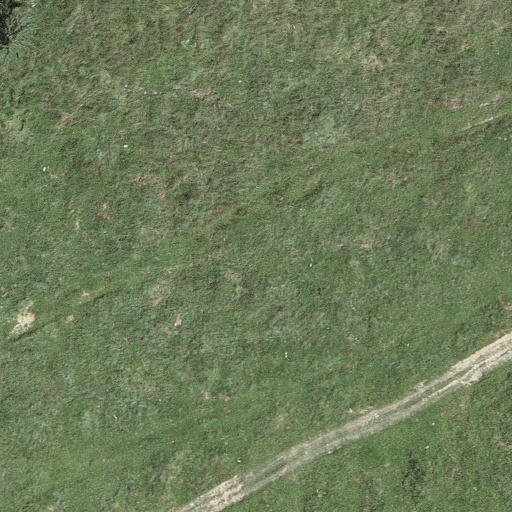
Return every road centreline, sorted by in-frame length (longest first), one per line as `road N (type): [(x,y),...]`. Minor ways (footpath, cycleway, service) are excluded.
road 1 (track): [(511,101),(357,158),(0,332)]
road 2 (track): [(511,350),(211,511)]
